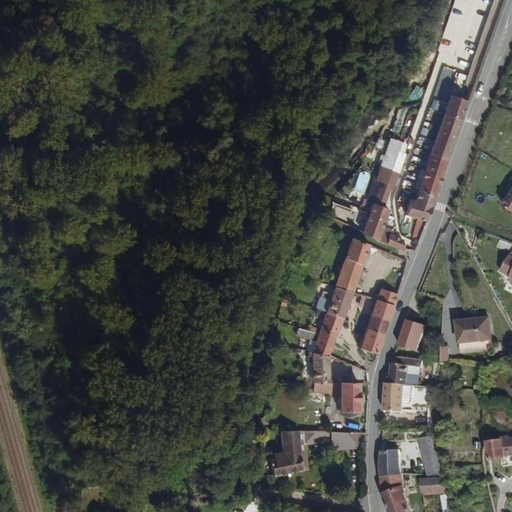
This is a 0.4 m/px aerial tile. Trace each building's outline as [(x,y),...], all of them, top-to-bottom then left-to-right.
[(504,0),(493,0),(469,75),(466,83),(472,93),(504,0)] [(463,119),(469,101),(451,96),(445,113),(463,119)] [(442,158),(448,160),(463,119),(445,113),(430,154),(442,158)] [(381,167),(400,174),(407,154),(405,153),(408,144),(392,138),(381,167)] [(435,195),(448,160),(442,158),(430,154),(420,190),(435,195)] [(381,183),(380,187),(391,191),(393,192),(400,174),(381,167),(376,181),(381,183)] [(380,187),(374,202),(385,206),(391,191),(380,187)] [(511,187),(503,207),(511,211),(511,187)] [(435,195),(420,190),(416,199),(412,198),(407,214),(418,217),(427,220),(430,212),(435,195)] [(382,236),(391,208),(385,206),(374,202),(371,213),(364,233),(379,241),(405,251),(405,249),(405,241),(391,235),(389,239),(382,236)] [(427,220),(418,217),(412,238),(419,240),(427,220)] [(360,280),(373,245),(352,238),(342,267),(339,266),(338,269),(341,271),(339,274),(337,273),(335,277),(339,278),(336,285),(356,292),(360,280)] [(511,257),(509,256),(508,255),(499,270),(510,276),(508,280),(511,281),(511,257)] [(346,318),(356,292),(336,285),(327,311),(346,318)] [(395,304),(398,295),(381,289),(378,298),(395,304)] [(395,304),(378,298),(375,297),(372,305),(375,307),(374,311),(390,317),(395,304)] [(346,318),(327,311),(320,329),(340,336),(346,318)] [(390,317),(374,311),(368,326),(385,332),(390,317)] [(489,315),(454,319),(457,344),(492,340),(489,315)] [(425,325),(405,319),(396,345),(416,351),(425,325)] [(385,332),(368,326),(366,333),(361,332),(359,337),(364,339),(361,347),(377,353),(385,332)] [(332,355),(340,336),(320,329),(319,334),(299,327),(296,335),(316,341),(313,352),(332,355)] [(441,346),(440,346),(440,360),(440,361),(449,361),(449,360),(448,346),(441,346)] [(332,382),(332,361),(332,355),(313,352),(313,354),(313,355),(306,354),(306,357),(312,359),(313,382),(332,382)] [(405,384),(407,365),(421,366),(422,359),(393,357),(392,363),(390,363),(390,374),(388,374),(387,383),(402,384),(405,384)] [(365,412),(365,382),(332,382),(313,382),(313,393),(332,393),(333,397),(344,397),(344,411),(365,412)] [(400,412),(402,384),(387,383),(382,383),(380,410),(384,410),(400,412)] [(306,453),(301,454),(300,444),(299,431),(281,431),(283,451),(269,455),(275,478),(310,470),(306,453)] [(331,441),(331,432),(299,431),(300,444),(314,443),(331,441)] [(358,448),(358,433),(331,432),(331,441),(335,443),(335,450),(358,448)] [(511,453),(511,436),(508,437),(508,434),(499,436),(500,439),(484,441),(485,448),(487,460),(504,457),(503,455),(511,453)] [(439,473),(432,436),(428,436),(418,438),(425,474),(439,473)] [(400,474),(397,450),(380,450),(379,450),(378,464),(379,477),(400,474)] [(412,511),(400,474),(379,477),(383,493),(387,503),(390,511),(412,511)] [(443,494),(442,477),(420,479),(421,496),(427,495),(443,494)]
